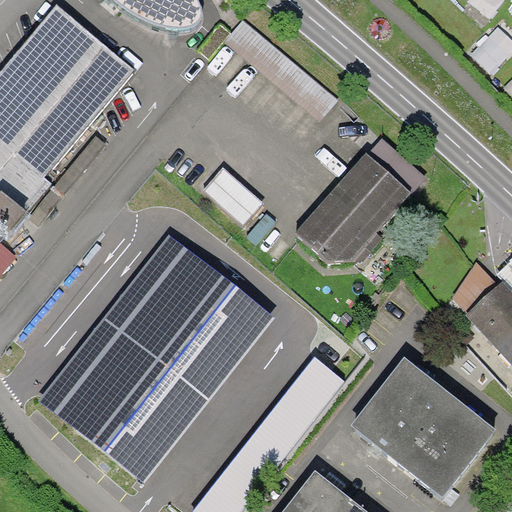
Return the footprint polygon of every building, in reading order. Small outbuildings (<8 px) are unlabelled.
[(113,0),(115,2),(132,15),(154,24),(174,29),(188,29),(197,25),(201,18),(203,8),(199,0),(113,0)] [(494,21),(508,0),(473,0),(470,5),(494,21)] [(48,178),(133,75),(56,11),(0,78),(0,242),(6,236),(9,239),(54,183),(48,178)] [(337,99),(243,21),(231,34),(225,42),(319,121),(337,99)] [(198,52),(210,61),(225,42),(231,34),(220,25),(198,52)] [(511,39),(501,29),(474,56),(493,76),(511,57),(511,39)] [(426,181),(382,142),(293,234),(326,265),(365,262),(386,239),(379,233),(426,181)] [(209,193),(246,227),(265,207),(228,172),(209,193)] [(276,318),(170,234),(38,400),(143,483),(160,462),(276,318)] [(0,278),(17,257),(0,243),(0,278)] [(503,284),(511,293),(511,262),(497,277),(503,284)] [(501,286),(478,263),(454,299),(469,315),(467,317),(511,362),(511,293),(503,284),(501,286)] [(314,360),(196,511),(241,511),(342,381),(314,360)] [(352,429),(443,502),(498,434),(407,361),(352,429)] [(362,511),(317,475),(287,511),(362,511)]
